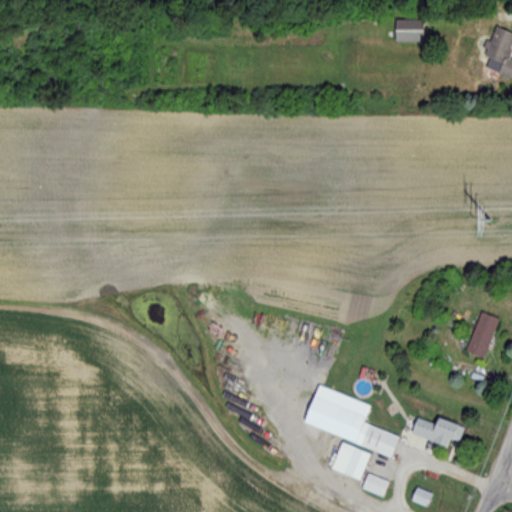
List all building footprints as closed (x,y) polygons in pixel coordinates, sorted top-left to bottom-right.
[(421,43),(421,21),(393,21),(393,43),(421,43)] [(479,68),(511,80),(511,59),(507,57),(511,44),(511,33),(494,27),(479,68)] [(479,312),(463,352),(482,359),(498,320),(479,312)] [(364,416),(309,397),(299,425),(390,457),(397,436),(361,424),(364,416)] [(408,434),(450,451),(458,429),(417,413),(408,434)] [(368,456),(339,443),(328,469),(357,481),(368,456)] [(386,483),(366,475),(361,489),(380,498),(386,483)] [(409,502),(425,508),(430,494),(413,489),(409,502)]
